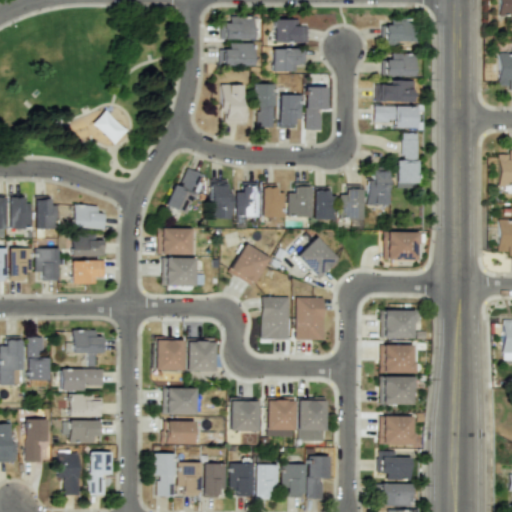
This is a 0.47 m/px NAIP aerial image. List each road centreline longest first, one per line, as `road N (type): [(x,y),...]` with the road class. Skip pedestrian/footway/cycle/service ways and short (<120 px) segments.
road 1 (residential): [(189,0),(181,110),(129,218),(128,511)]
road 2 (residential): [(350,454),(348,511),(17,506)]
road 3 (residential): [(454,291),(453,0)]
road 4 (residential): [(174,130),(232,154),(346,159),(345,49)]
road 5 (residential): [(126,307),(218,309),(231,316),(240,361),(254,370),(350,370)]
road 6 (residential): [(454,291),(362,292),(352,303),(350,454)]
road 7 (residential): [(454,511),(454,291)]
road 8 (residential): [(134,198),(60,174),(0,170)]
road 9 (residential): [(126,307),(0,307)]
